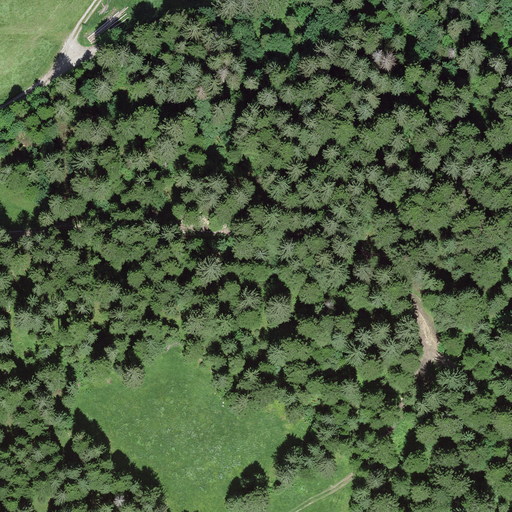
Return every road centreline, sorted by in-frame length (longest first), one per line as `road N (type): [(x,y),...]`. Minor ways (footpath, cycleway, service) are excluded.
road 1 (track): [(511,416),(435,343),(402,290),(358,249),(237,231),(0,234)]
road 2 (track): [(0,113),(259,0)]
